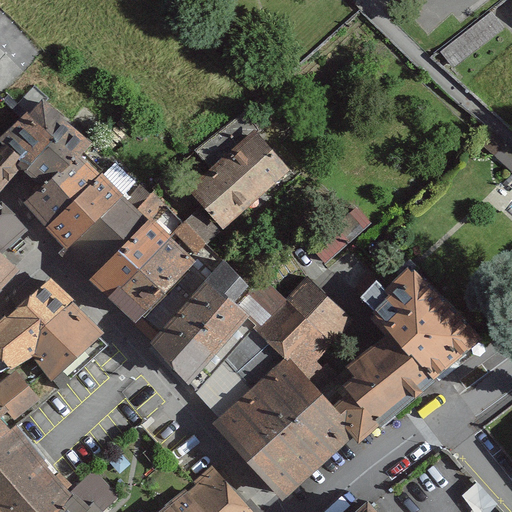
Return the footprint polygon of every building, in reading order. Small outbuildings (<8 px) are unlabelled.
[(495,18),(445,56),(456,71),(506,32),(495,18)] [(289,99),(279,88),(260,106),(270,117),(289,99)] [(56,139),(27,174),(44,188),(83,155),(96,144),(45,99),(35,110),(16,89),(11,95),(29,112),(56,139)] [(216,173),(191,195),(226,234),(293,175),(263,140),(271,133),(251,111),(201,156),(216,173)] [(3,146),(20,167),(27,174),(56,139),(29,112),(24,116),(30,122),(3,146)] [(0,185),(20,167),(3,146),(0,149),(0,185)] [(83,155),(44,188),(28,203),(50,229),(105,177),(83,155)] [(105,177),(50,229),(70,252),(128,196),(140,185),(118,164),(105,177)] [(128,196),(70,252),(67,255),(96,284),(156,224),(142,210),(128,196)] [(156,224),(96,284),(118,304),(187,228),(155,197),(142,210),(156,224)] [(0,255),(27,232),(0,204),(0,255)] [(360,214),(317,255),(332,270),(375,229),(360,214)] [(187,228),(118,304),(145,330),(150,324),(210,251),(222,236),(199,215),(187,228)] [(228,269),(210,251),(150,324),(166,339),(228,269)] [(0,292),(2,294),(20,275),(0,256),(0,292)] [(404,342),(438,377),(480,343),(405,268),(398,273),(404,280),(391,292),(371,274),(356,289),(404,342)] [(228,269),(166,339),(157,351),(197,391),(225,360),(253,328),(241,316),(241,315),(254,300),(228,269)] [(283,358),(316,394),(332,380),(317,362),(354,321),(307,275),(285,299),(268,283),(254,300),(241,316),(253,328),(283,358)] [(40,341),(72,311),(75,308),(51,286),(0,330),(0,364),(6,372),(36,358),(47,351),(40,341)] [(66,392),(111,349),(72,311),(40,341),(47,351),(36,358),(66,392)] [(283,358),(253,328),(225,360),(250,387),(283,358)] [(325,405),(353,437),(358,443),(438,377),(404,342),(351,391),(347,385),(325,405)] [(316,394),(283,358),(250,387),(217,419),(286,495),(353,437),(325,405),(316,394)] [(0,399),(10,411),(30,394),(17,379),(0,393),(0,399)] [(0,454),(19,436),(8,424),(14,417),(21,424),(42,406),(30,394),(10,411),(2,419),(0,420),(0,454)] [(48,511),(70,491),(45,467),(50,463),(25,430),(19,436),(0,454),(0,511),(48,511)] [(198,486),(175,461),(151,482),(171,507),(190,493),(198,486)] [(254,511),(217,469),(198,486),(190,493),(207,511),(254,511)] [(82,511),(86,509),(70,491),(48,511),(82,511)] [(207,511),(190,493),(171,507),(163,511),(207,511)]
